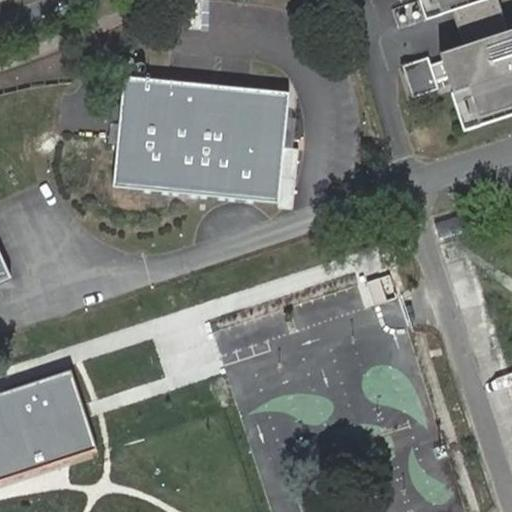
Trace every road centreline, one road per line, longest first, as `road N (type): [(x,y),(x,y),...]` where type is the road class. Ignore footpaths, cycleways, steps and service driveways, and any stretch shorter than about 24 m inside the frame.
road 1 (unclassified): [(412,183),(0,320)]
road 2 (unclassified): [(412,183),(511,489)]
